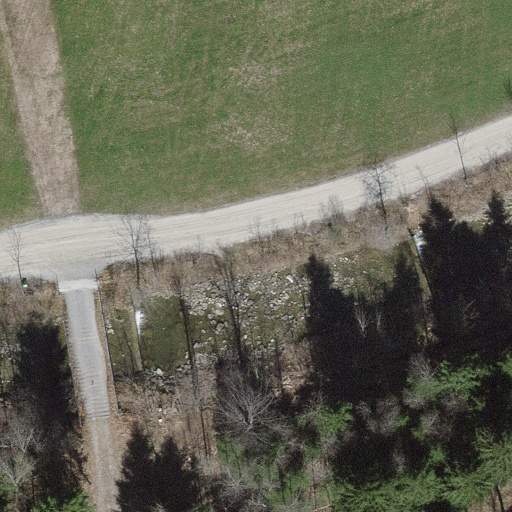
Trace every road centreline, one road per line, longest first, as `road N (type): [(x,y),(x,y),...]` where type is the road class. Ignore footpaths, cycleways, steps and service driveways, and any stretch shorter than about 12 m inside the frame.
road 1 (track): [(511,137),(376,196),(0,267)]
road 2 (track): [(73,255),(110,455)]
